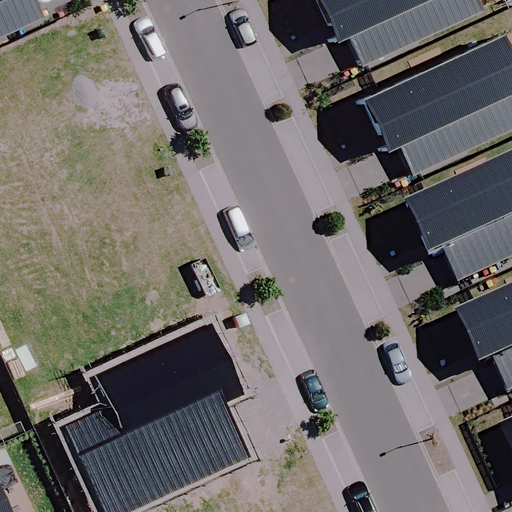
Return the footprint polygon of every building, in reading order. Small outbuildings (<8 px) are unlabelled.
[(0,0),(0,32),(38,15),(31,0),(0,0)] [(305,0),(325,41),(341,34),(356,67),(480,11),(474,0),(305,0)] [(511,72),(494,34),(350,99),(374,149),(390,142),(405,175),(511,126),(511,72)] [(511,158),(402,208),(425,259),(442,252),(457,285),(511,259),(511,158)] [(511,288),(451,317),(474,367),(490,360),(505,393),(511,389),(511,288)]
